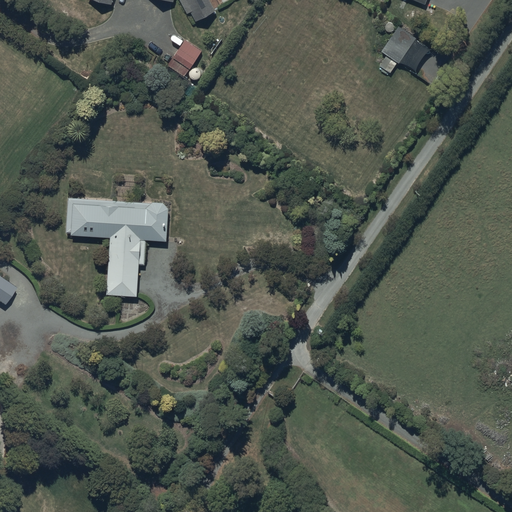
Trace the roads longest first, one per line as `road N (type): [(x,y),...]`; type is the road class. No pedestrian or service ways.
road 1 (residential): [(511,29),(295,344)]
road 2 (residential): [(295,344),(304,361),(511,500)]
road 3 (residential): [(295,344),(190,511)]
